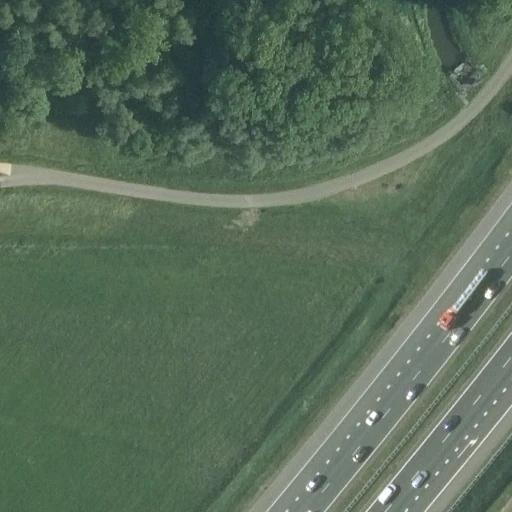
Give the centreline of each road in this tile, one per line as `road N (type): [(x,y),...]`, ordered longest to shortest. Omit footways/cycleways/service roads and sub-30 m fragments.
road 1 (motorway): [(511,252),(303,511)]
road 2 (motorway): [(383,511),(511,350)]
